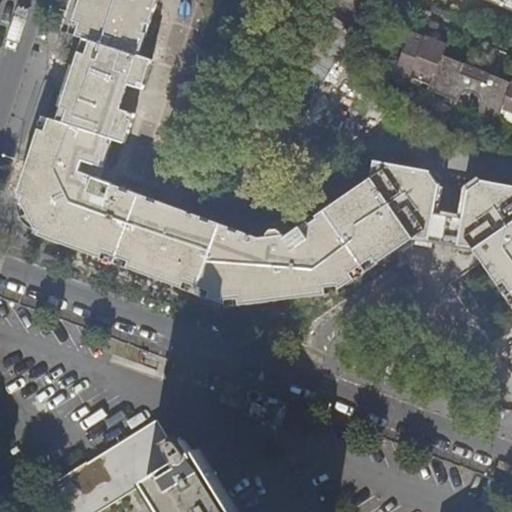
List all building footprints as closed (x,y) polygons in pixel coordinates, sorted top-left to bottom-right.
[(194,214),(179,209),(178,208),(173,211),(166,208),(168,204),(91,176),(96,164),(105,167),(114,138),(122,141),(126,142),(135,114),(112,107),(117,94),(121,81),(143,89),(152,61),(149,59),(140,56),(153,14),(150,12),(153,5),(157,3),(158,0),(80,0),(70,32),(62,55),(55,76),(51,90),(36,136),(21,182),(21,184),(18,195),(17,197),(21,199),(20,201),(20,205),(20,209),(21,214),(23,219),(26,222),(29,225),(32,227),(36,229),(35,232),(79,249),(88,252),(149,275),(163,280),(228,305),(228,307),(244,305),(272,303),(271,301),(299,298),(299,300),(337,296),(337,293),(414,240),(429,243),(434,213),(439,184),(431,172),(377,161),(375,163),(372,180),(282,241),(281,234),(278,230),(270,231),(266,235),(267,239),(266,241),(194,214)] [(511,0),(489,0),(511,9),(511,0)] [(511,82),(492,74),(495,67),(481,61),(478,68),(444,55),(448,45),(425,35),(425,37),(412,31),(396,70),(413,78),(430,85),(429,88),(458,100),(458,105),(480,109),(480,114),(498,121),(500,117),(511,122),(511,82)] [(412,81),(429,88),(430,85),(413,78),(412,81)] [(511,126),(511,122),(500,117),(498,121),(511,126)] [(96,164),(91,176),(100,179),(105,167),(96,164)] [(511,186),(482,181),(469,189),(464,218),(459,248),(475,251),(511,304),(511,186)] [(442,245),(459,248),(464,218),(448,216),(434,213),(429,243),(442,245)] [(154,419),(85,459),(90,467),(158,425),(154,419)] [(90,467),(85,459),(53,479),(73,511),(89,511),(147,477),(169,511),(239,511),(198,445),(190,450),(183,437),(181,436),(177,436),(169,442),(158,425),(90,467)] [(238,459),(238,456),(238,452),(236,449),(233,447),(230,446),(227,447),(224,448),(221,450),(220,453),(220,457),(221,460),(223,463),(226,464),(230,465),(233,464),(236,462),(238,459)]
